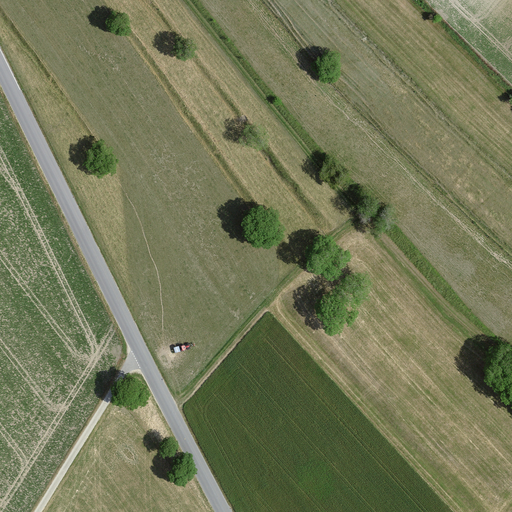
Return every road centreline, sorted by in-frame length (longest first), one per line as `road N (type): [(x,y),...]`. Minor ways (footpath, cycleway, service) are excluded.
road 1 (tertiary): [(225,511),(0,66)]
road 2 (track): [(167,400),(180,397),(345,227)]
road 3 (track): [(32,511),(136,343)]
